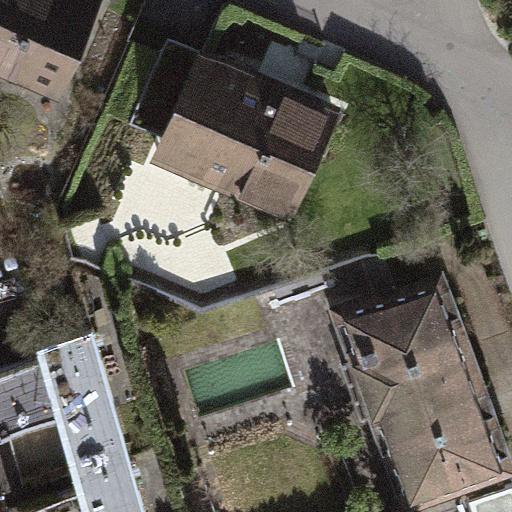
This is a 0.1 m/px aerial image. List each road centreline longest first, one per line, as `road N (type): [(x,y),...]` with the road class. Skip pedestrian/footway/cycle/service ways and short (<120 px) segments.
road 1 (residential): [(305,0),(471,70)]
road 2 (residential): [(471,70),(511,230)]
